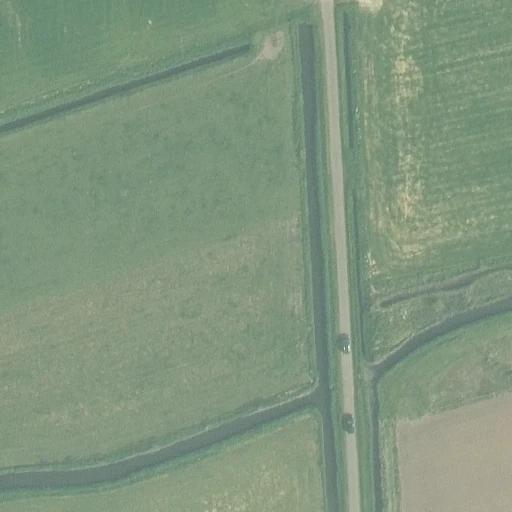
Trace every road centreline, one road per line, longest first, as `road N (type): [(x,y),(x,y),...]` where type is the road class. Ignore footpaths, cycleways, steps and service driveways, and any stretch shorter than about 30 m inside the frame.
road 1 (unclassified): [(352,511),(325,0)]
road 2 (track): [(410,511),(413,379),(440,356),(511,330)]
